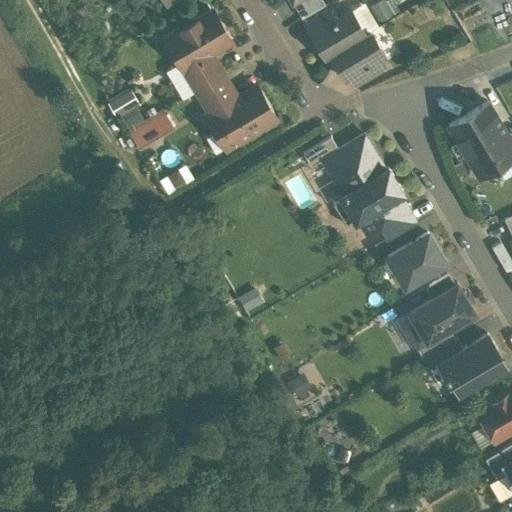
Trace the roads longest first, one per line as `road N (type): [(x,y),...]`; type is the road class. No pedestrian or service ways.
road 1 (track): [(23,0),(153,228),(326,123),(390,97)]
road 2 (residential): [(511,322),(390,97)]
road 3 (residential): [(326,123),(250,0)]
road 4 (residential): [(511,52),(390,97)]
